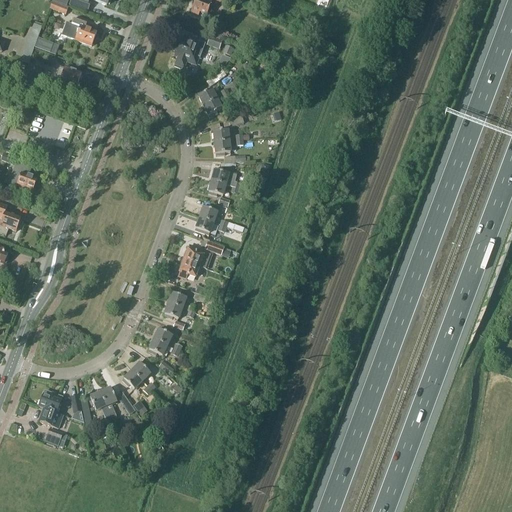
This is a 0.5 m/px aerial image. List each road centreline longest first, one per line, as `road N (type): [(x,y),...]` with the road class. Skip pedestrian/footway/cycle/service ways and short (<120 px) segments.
road 1 (motorway): [(511,21),(328,511)]
road 2 (residential): [(12,362),(65,373),(104,358),(121,340),(139,293),(184,171),(185,141),(161,96),(118,77)]
road 3 (motorway): [(384,511),(511,170)]
road 4 (secondary): [(12,362),(50,278),(100,125)]
